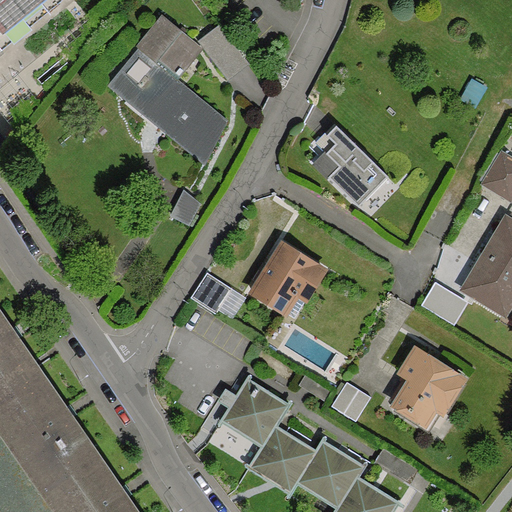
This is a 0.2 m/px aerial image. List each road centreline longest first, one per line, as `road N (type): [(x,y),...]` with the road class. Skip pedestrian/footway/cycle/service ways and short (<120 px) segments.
road 1 (residential): [(336,0),(258,167),(117,370)]
road 2 (residential): [(0,219),(117,370)]
road 3 (residential): [(117,370),(199,511)]
road 4 (unknown): [(419,270),(484,155)]
